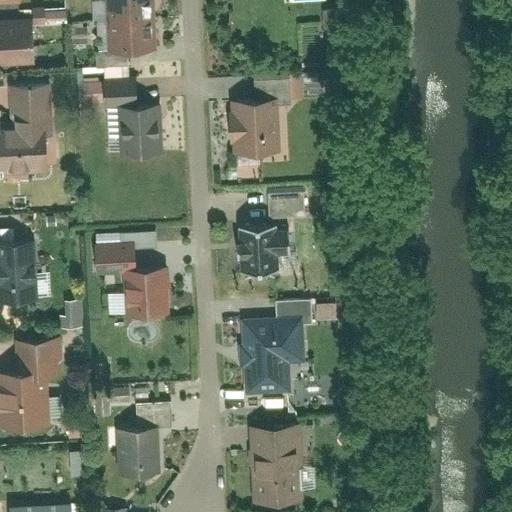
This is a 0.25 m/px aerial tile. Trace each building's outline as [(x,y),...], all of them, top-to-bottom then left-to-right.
[(110,0),(112,48),(131,47),(161,46),(159,0),(110,0)] [(36,16),(36,23),(49,23),(48,4),(35,4),(36,16)] [(0,17),(0,61),(38,60),(36,23),(36,16),(0,17)] [(132,61),(131,47),(112,48),(100,48),(101,62),(132,61)] [(259,75),(260,94),(282,94),(295,93),(294,73),(259,75)] [(123,101),(143,100),(142,76),(109,78),(110,101),(123,101)] [(0,120),(0,165),(53,163),(51,132),(58,132),(55,79),(12,81),(14,120),(0,120)] [(83,79),(84,109),(102,108),(101,79),(83,79)] [(235,95),(237,148),(284,146),(282,94),(260,94),(235,95)] [(143,100),(123,101),(125,150),(167,148),(165,99),(143,100)] [(271,188),(272,213),(308,212),(307,186),(271,188)] [(0,288),(0,296),(42,294),(39,234),(7,236),(6,218),(0,218),(0,288)] [(281,218),(243,220),(244,263),(283,262),(282,246),(295,245),(294,223),(281,224),(281,218)] [(129,264),(141,263),(140,238),(100,239),(101,265),(129,264)] [(129,264),(131,311),(173,310),(171,262),(141,263),(129,264)] [(85,295),(68,296),(69,324),(86,324),(85,295)] [(280,296),(280,314),(306,312),(306,318),(316,318),(315,295),(280,296)] [(320,298),(320,313),(348,312),(347,297),(320,298)] [(249,362),(250,390),(294,388),(292,358),(308,358),(306,318),(306,312),(280,314),(247,315),(248,339),(244,340),(245,362),(249,362)] [(18,335),(20,365),(50,364),(65,363),(63,333),(18,335)] [(0,366),(0,421),(0,423),(53,420),(50,364),(20,365),(0,366)] [(129,392),(101,393),(102,414),(110,413),(110,401),(130,400),(129,392)] [(143,398),(144,423),(163,422),(176,422),(175,397),(143,398)] [(254,421),(258,498),(309,496),(306,418),(254,421)] [(164,467),(163,422),(144,423),(121,424),(123,469),(164,467)] [(341,496),(342,511),(358,511),(358,495),(341,496)] [(70,511),(71,501),(10,504),(10,511),(70,511)]
